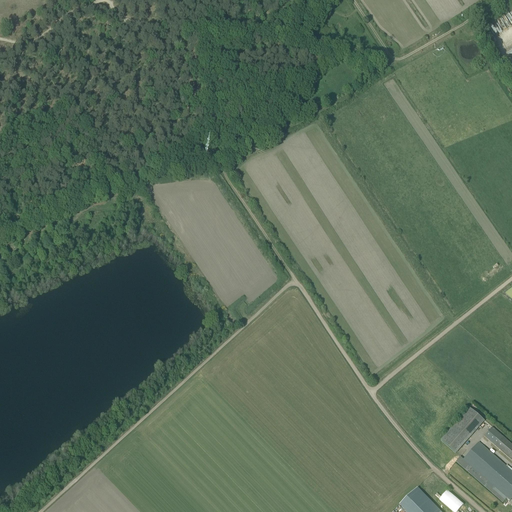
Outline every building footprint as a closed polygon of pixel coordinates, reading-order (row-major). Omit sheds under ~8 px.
[(504,23),(511,19),(511,18),(509,11),(500,15),(504,23)] [(456,454),(484,421),(469,408),(441,440),(456,454)] [(511,444),(492,427),(484,437),(511,461),(511,444)] [(460,457),(456,462),(485,487),(501,501),(503,503),(507,498),(510,501),(511,498),(511,471),(506,466),(479,442),(466,456),(463,460),(460,457)] [(405,511),(440,511),(417,488),(399,505),(405,511)] [(453,511),(458,511),(464,505),(447,491),(439,500),(453,511)]
